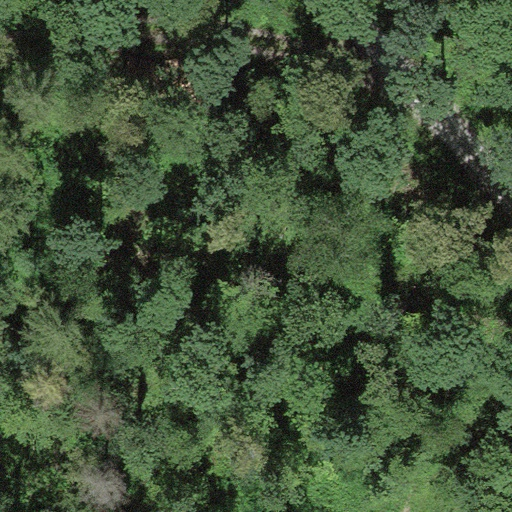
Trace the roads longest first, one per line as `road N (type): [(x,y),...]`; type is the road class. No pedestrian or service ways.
road 1 (track): [(0,48),(69,24),(267,26),(372,48)]
road 2 (track): [(511,188),(329,0)]
